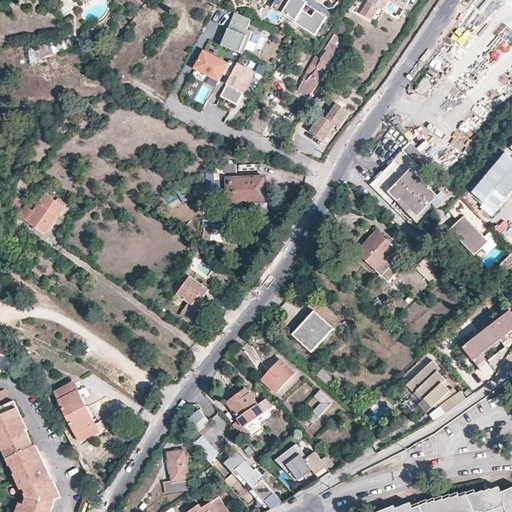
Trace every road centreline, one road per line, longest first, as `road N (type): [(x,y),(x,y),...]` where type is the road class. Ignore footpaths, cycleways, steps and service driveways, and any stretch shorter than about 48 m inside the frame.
road 1 (secondary): [(111,511),(165,418),(302,238),(337,172)]
road 2 (residential): [(289,511),(511,377)]
road 3 (secondary): [(337,172),(453,0)]
road 4 (residential): [(292,70),(255,138),(337,172)]
